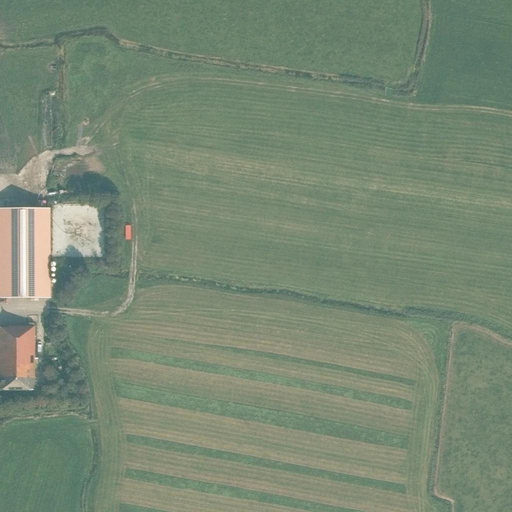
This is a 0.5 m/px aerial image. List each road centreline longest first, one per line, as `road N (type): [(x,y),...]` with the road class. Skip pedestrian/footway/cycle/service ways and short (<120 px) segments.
road 1 (track): [(51,309),(85,313),(124,304),(134,258),(137,124),(186,90),(511,127)]
road 2 (track): [(137,124),(51,154),(23,186)]
